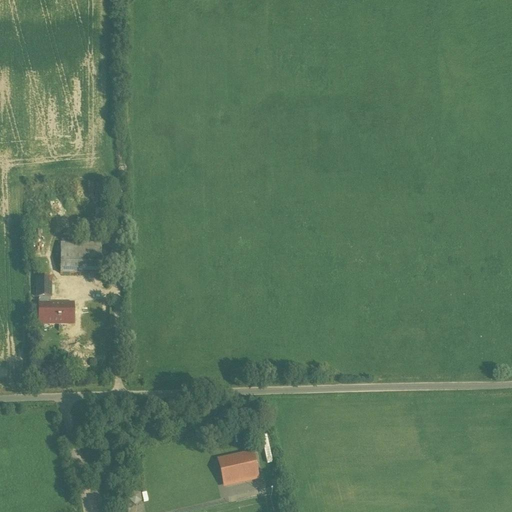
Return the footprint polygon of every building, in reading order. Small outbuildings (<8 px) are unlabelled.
[(101,245),(60,245),(60,274),(101,275),(101,245)] [(56,291),(49,291),(49,297),(42,297),(42,329),(62,329),(62,291),(56,291)] [(96,305),(78,305),(78,330),(96,330),(96,305)] [(78,330),(65,330),(65,349),(97,350),(97,330),(96,330),(78,330)] [(259,437),(263,464),(271,463),(268,436),(259,437)] [(252,454),(219,461),(224,486),(234,484),(248,481),(248,480),(258,478),(252,454)]
